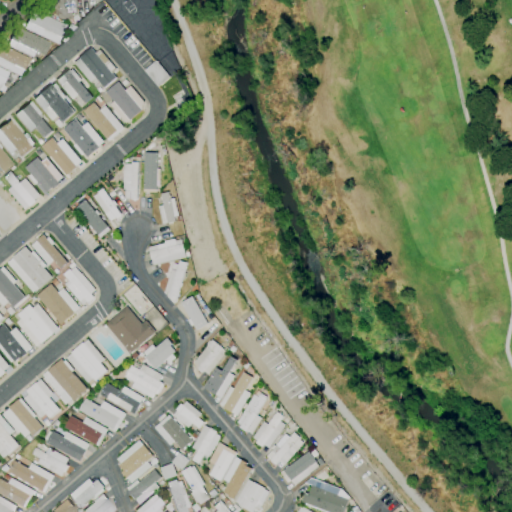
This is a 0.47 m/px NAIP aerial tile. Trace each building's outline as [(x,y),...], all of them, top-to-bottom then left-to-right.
[(57,45),(24,28),(33,10),(66,26),(57,45)] [(31,58),(8,46),(17,27),(50,43),(44,55),(35,51),(31,58)] [(10,72),(0,66),(0,43),(29,59),(23,71),(13,66),(10,72)] [(104,88),(96,78),(90,83),(74,63),(80,58),(79,58),(91,48),(95,53),(99,49),(116,70),(112,73),(116,78),(104,88)] [(158,87),(144,71),(156,61),(169,77),(158,87)] [(1,91),(0,90),(0,68),(9,73),(3,85),(4,85),(1,91)] [(85,103),(78,95),(73,100),(56,80),(68,70),(69,72),(72,69),(81,80),(79,83),(91,97),(85,103)] [(126,124),(110,105),(114,101),(106,92),(118,82),(125,91),(130,87),(143,102),(141,111),(126,124)] [(62,122),(57,116),(52,121),(34,99),(39,95),(38,94),(50,84),(51,86),(53,84),(65,98),(63,100),(74,112),(62,122)] [(44,138),(34,127),(29,131),(15,115),(30,102),(40,114),(38,116),(51,132),(44,138)] [(109,142),(83,111),(93,103),(100,111),(105,106),(124,129),(109,142)] [(21,158),(14,149),(9,154),(0,142),(0,126),(3,124),(4,125),(10,120),(22,135),(25,133),(34,144),(32,146),(33,148),(21,158)] [(87,158),(84,154),(81,156),(73,146),(75,144),(63,130),(75,120),(81,128),(87,123),(103,142),(98,147),(99,148),(87,158)] [(68,176),(67,175),(65,177),(48,157),(50,155),(42,146),(52,138),(57,144),(62,139),(83,163),(68,176)] [(2,172),(0,169),(0,146),(1,148),(0,148),(0,150),(12,164),(2,172)] [(156,193),(143,192),(143,190),(144,153),(157,153),(157,169),(159,169),(159,186),(156,186),(156,193)] [(47,193),(38,183),(36,185),(28,177),(31,175),(25,168),(37,158),(41,162),(46,158),(63,178),(58,182),(59,184),(53,189),(52,188),(47,193)] [(136,199),(125,199),(125,190),(123,190),(124,183),(123,183),(123,164),(131,165),(132,162),(138,163),(136,199)] [(25,210),(8,190),(12,187),(4,177),(10,172),(19,183),(25,179),(39,196),(34,201),(35,202),(30,207),(29,206),(25,210)] [(110,222),(93,197),(98,194),(97,192),(102,189),(112,202),(114,201),(117,205),(114,207),(120,216),(116,219),(115,218),(110,222)] [(169,225),(169,223),(162,224),(158,207),(163,206),(161,194),(168,192),(170,200),(174,199),(179,220),(173,222),(173,224),(169,225)] [(3,230),(0,226),(0,197),(1,199),(6,195),(21,212),(15,217),(17,219),(8,227),(7,226),(3,230)] [(100,238),(75,209),(85,200),(95,212),(97,210),(100,214),(98,216),(110,230),(100,238)] [(60,269),(53,261),(48,265),(31,246),(37,241),(36,241),(43,235),(47,239),(49,237),(54,243),(52,245),(66,263),(60,269)] [(153,266),(151,259),(149,252),(150,252),(149,248),(165,244),(164,242),(174,239),(174,241),(175,241),(181,240),(185,258),(153,266)] [(32,292),(7,263),(13,259),(12,258),(25,247),(31,253),(33,251),(46,266),(43,268),(51,278),(38,289),(37,288),(32,292)] [(175,299),(168,297),(170,292),(165,291),(173,264),(178,265),(179,262),(186,264),(180,283),(182,284),(181,287),(179,286),(178,290),(179,291),(178,297),(176,296),(175,299)] [(12,308),(8,302),(2,307),(0,304),(0,269),(3,267),(16,282),(13,284),(24,298),(12,308)] [(82,306),(64,285),(68,281),(63,275),(69,270),(70,271),(75,267),(81,274),(95,291),(90,295),(92,298),(86,303),(86,302),(82,306)] [(61,325),(36,296),(50,284),(57,293),(62,289),(79,308),(74,313),(74,314),(69,319),(68,318),(61,325)] [(196,331),(193,325),(191,327),(188,321),(190,319),(181,303),(192,297),(207,324),(196,331)] [(36,347),(16,323),(20,319),(17,315),(28,305),(32,309),(37,305),(58,329),(52,333),(52,334),(41,344),(40,343),(36,347)] [(130,353),(106,325),(126,307),(142,325),(145,321),(154,332),(130,353)] [(11,363),(0,349),(0,327),(3,325),(9,333),(15,328),(31,348),(26,352),(26,353),(19,359),(19,358),(14,362),(13,361),(11,363)] [(155,369),(145,357),(166,338),(171,344),(169,346),(175,352),(172,354),(175,358),(171,362),(172,364),(170,365),(165,360),(155,369)] [(87,383),(67,358),(72,354),(71,353),(83,343),(84,343),(88,340),(104,360),(100,363),(107,371),(95,381),(93,378),(87,383)] [(208,375),(203,371),(201,373),(197,369),(199,366),(194,362),(212,340),(227,352),(208,375)] [(0,356),(9,367),(3,371),(5,373),(0,377),(0,356)] [(221,398),(215,395),(215,396),(204,389),(216,368),(222,372),(231,357),(236,360),(229,373),(234,376),(221,398)] [(73,401),(72,400),(67,404),(43,376),(61,360),(63,362),(65,361),(74,370),(72,372),(86,390),(73,401)] [(152,399),(132,387),(135,382),(125,377),(131,366),(139,370),(143,364),(162,376),(158,382),(163,384),(156,395),(155,394),(152,399)] [(236,416),(231,412),(230,413),(222,408),(223,407),(219,405),(231,387),(234,389),(244,372),(252,378),(244,391),(250,394),(236,416)] [(40,419),(24,399),(29,394),(26,391),(36,383),(41,379),(53,394),(49,398),(59,410),(49,418),(46,414),(40,419)] [(134,414),(100,395),(107,384),(121,392),(124,387),(143,398),(134,414)] [(252,434),(247,431),(246,432),(239,428),(241,426),(237,423),(254,395),(258,397),(260,394),(267,398),(256,415),(261,419),(252,434)] [(25,438),(4,413),(9,409),(9,408),(19,399),(19,400),(21,398),(36,416),(34,418),(42,428),(32,436),(30,433),(25,438)] [(116,432),(79,410),(85,399),(100,408),(104,402),(126,414),(116,432)] [(198,429),(191,423),(187,428),(173,416),(177,411),(176,410),(180,404),(182,406),(185,402),(200,414),(197,418),(203,423),(198,429)] [(269,448),(263,444),(262,447),(256,443),(257,441),(253,438),(263,422),(268,425),(277,412),(283,416),(279,421),(285,425),(269,448)] [(3,458),(0,454),(0,415),(14,431),(9,435),(18,446),(3,458)] [(183,450),(182,449),(181,450),(174,442),(169,446),(154,428),(169,415),(173,420),(174,419),(176,421),(175,422),(178,427),(179,426),(181,428),(180,429),(182,431),(183,430),(185,432),(184,433),(188,438),(189,437),(190,438),(189,439),(191,441),(188,444),(189,445),(187,447),(186,445),(184,447),(185,448),(183,450)] [(98,446),(64,428),(71,416),(82,423),(85,418),(107,430),(98,446)] [(197,464),(191,460),(196,451),(191,448),(203,426),(209,429),(210,428),(216,432),(215,434),(219,436),(207,457),(203,455),(197,464)] [(79,462),(46,443),(47,441),(45,439),(50,431),(52,433),(53,431),(64,438),(67,432),(89,445),(86,450),(79,462)] [(284,466),(279,461),(275,465),(270,460),(266,457),(271,451),(272,451),(273,450),(271,449),(274,445),(275,447),(276,446),(276,445),(285,434),(289,438),(294,433),(299,438),(298,439),(303,443),(284,466)] [(133,481),(129,476),(128,477),(118,465),(120,463),(117,459),(139,440),(153,457),(146,462),(150,466),(133,481)] [(219,481),(208,475),(214,466),(207,462),(218,443),(236,453),(219,481)] [(61,476),(38,463),(40,459),(33,454),(36,448),(46,454),(49,448),(69,459),(65,465),(68,466),(64,473),(63,472),(61,476)] [(295,486),(291,481),(288,483),(281,473),(308,452),(319,467),(295,486)] [(180,470),(170,463),(177,453),(187,460),(180,470)] [(222,493),(228,483),(223,480),(235,457),(247,464),(246,466),(251,469),(233,500),(222,493)] [(44,493),(8,472),(15,461),(29,469),(32,463),(54,476),(44,493)] [(164,480),(159,468),(171,464),(175,476),(164,480)] [(199,504),(198,501),(196,502),(191,493),(192,492),(180,472),(189,467),(190,468),(193,466),(204,485),(201,486),(208,498),(199,504)] [(139,504),(128,492),(129,491),(127,488),(136,480),(138,483),(153,471),(159,478),(154,482),(158,487),(139,504)] [(25,508),(0,493),(0,479),(8,484),(12,479),(34,491),(25,508)] [(80,508),(73,500),(74,500),(70,495),(89,479),(93,484),(97,480),(104,487),(80,508)] [(177,511),(167,483),(175,480),(176,483),(180,481),(190,507),(186,508),(187,511),(177,511)] [(251,511),(240,506),(241,505),(235,502),(248,480),(264,489),(264,490),(268,492),(259,509),(254,506),(251,511)] [(343,511),(326,511),(302,502),(305,493),(308,495),(312,486),(348,500),(343,511)] [(137,511),(136,510),(155,494),(163,504),(158,508),(161,511),(137,511)] [(111,511),(84,511),(102,495),(115,509),(111,511)] [(14,511),(0,511),(0,497),(17,507),(14,511)] [(52,511),(67,499),(75,509),(72,511),(52,511)] [(215,511),(217,510),(214,506),(220,502),(228,511),(233,511),(236,510),(237,511),(215,511)]
